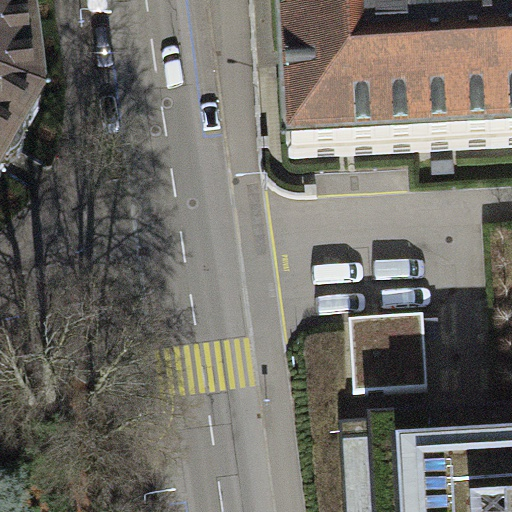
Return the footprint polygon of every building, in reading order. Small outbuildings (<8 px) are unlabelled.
[(0,0),(0,99),(31,103),(17,0),(0,0)] [(511,0),(279,0),(289,161),(511,147),(511,0)] [(0,158),(31,103),(0,99),(0,158)] [(424,318),(349,322),(353,397),(428,393),(424,318)] [(511,511),(511,438),(391,445),(395,511),(511,511)]
